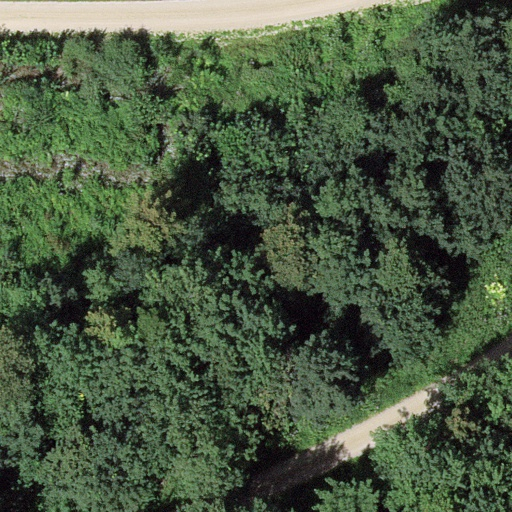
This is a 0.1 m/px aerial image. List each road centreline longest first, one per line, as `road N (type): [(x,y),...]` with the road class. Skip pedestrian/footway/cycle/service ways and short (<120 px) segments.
road 1 (track): [(198,511),(348,449),(511,342)]
road 2 (track): [(286,0),(169,22),(0,25)]
